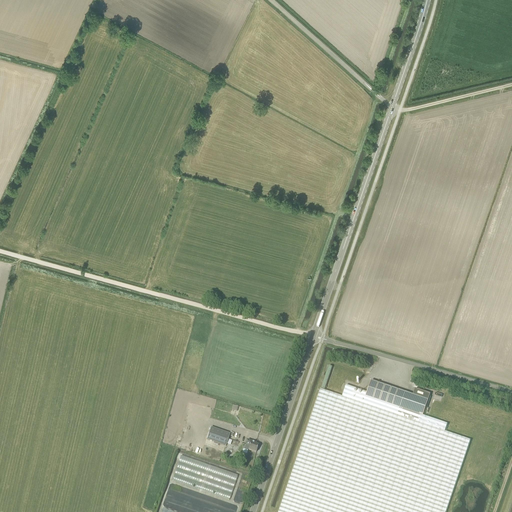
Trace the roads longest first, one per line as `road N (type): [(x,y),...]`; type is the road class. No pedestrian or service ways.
road 1 (track): [(313,334),(0,252)]
road 2 (secondary): [(392,106),(313,334)]
road 3 (unclassified): [(511,391),(313,334)]
road 4 (secondary): [(313,334),(252,511)]
road 5 (unclassified): [(392,106),(269,0)]
